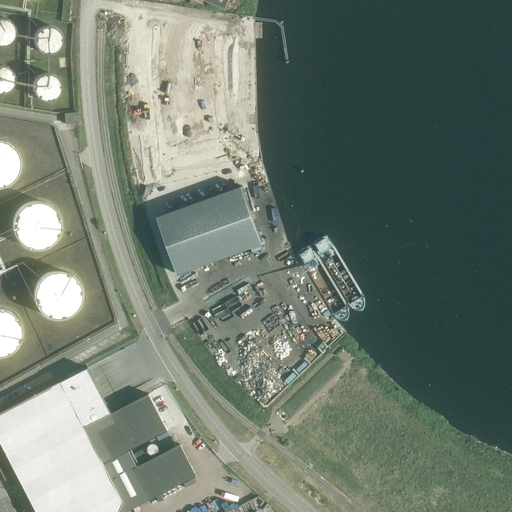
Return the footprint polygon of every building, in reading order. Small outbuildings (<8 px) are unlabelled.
[(203,0),(219,6),(225,9),(228,0),(203,0)] [(15,32),(15,30),(15,28),(15,27),(14,26),(14,25),(13,24),(12,22),(11,21),(10,21),(9,20),(8,19),(7,19),(6,18),(4,18),(2,18),(0,18),(0,17),(0,45),(1,45),(2,45),(4,45),(5,45),(6,45),(7,44),(9,44),(10,43),(11,42),(12,41),(12,40),(13,39),(14,37),(15,36),(15,35),(15,33),(15,32)] [(62,37),(61,36),(61,35),(61,33),(60,32),(59,31),(58,30),(58,29),(57,28),(55,27),(54,27),(53,26),(52,26),(51,25),(49,25),(47,25),(45,25),(44,26),(43,26),(42,27),(40,27),(39,28),(38,29),(37,30),(36,31),(35,33),(35,34),(34,35),(34,37),(34,38),(34,40),(34,41),(34,42),(34,44),(35,45),(35,46),(36,47),(37,48),(38,50),(39,51),(41,52),(42,52),(43,53),(45,53),(47,53),(48,53),(49,53),(51,53),(52,53),(54,52),(55,51),(56,51),(58,49),(59,48),(59,47),(60,46),(61,45),(61,44),(62,42),(62,40),(62,39),(62,38),(62,37)] [(15,80),(15,79),(14,77),(14,76),(14,74),(13,73),(13,72),(12,71),(11,70),(10,69),(9,68),(8,67),(7,67),(6,66),(5,66),(3,65),(2,65),(0,65),(0,64),(0,92),(1,93),(2,93),(3,93),(5,92),(7,92),(8,91),(9,90),(10,89),(11,89),(12,88),(12,86),(13,85),(14,84),(14,83),(14,81),(15,80)] [(60,88),(61,86),(60,85),(60,83),(60,82),(59,81),(58,79),(58,78),(57,77),(56,76),(55,75),(54,75),(53,74),(51,73),(50,73),(49,73),(48,73),(46,73),(44,73),(42,73),(41,74),(40,74),(39,75),(38,76),(36,77),(35,78),(35,79),(34,81),(33,82),(33,84),(33,85),(33,86),(33,87),(33,89),(33,90),(34,92),(34,93),(35,94),(36,95),(37,96),(38,97),(39,98),(40,99),(42,100),(44,100),(45,100),(47,100),(48,100),(49,100),(51,100),(53,99),(54,98),(55,97),(56,96),(58,95),(58,94),(59,93),(60,92),(60,90),(60,89),(60,88)] [(79,123),(78,113),(74,113),(65,114),(66,124),(68,124),(70,123),(75,123),(79,123)] [(0,186),(2,186),(3,186),(5,185),(6,185),(8,184),(9,183),(11,182),(13,180),(14,179),(15,177),(16,175),(17,174),(18,172),(18,170),(19,170),(19,168),(19,166),(20,165),(20,164),(20,163),(20,161),(19,159),(19,158),(18,156),(18,155),(18,153),(17,152),(15,150),(14,148),(13,147),(12,146),(11,145),(9,143),(6,142),(4,141),(2,140),(1,140),(0,139),(0,186)] [(242,186),(157,217),(164,235),(162,236),(165,245),(167,244),(178,274),(263,243),(258,230),(257,230),(253,219),(254,219),(242,186)] [(35,249),(36,249),(38,249),(40,249),(42,248),(45,247),(46,247),(48,246),(49,245),(51,244),(53,242),(54,241),(55,240),(56,238),(57,238),(58,236),(58,235),(59,234),(59,232),(60,230),(60,228),(60,226),(60,224),(60,223),(60,222),(60,220),(60,219),(59,218),(59,216),(58,214),(57,213),(56,211),(55,209),(53,207),(51,206),(50,205),(48,204),(46,203),(45,202),(43,202),(41,201),(39,201),(36,201),(35,201),(33,201),(31,201),(29,202),(27,203),(25,204),(23,205),(22,206),(20,207),(19,208),(17,210),(16,211),(15,213),(15,214),(14,215),(14,217),(13,218),(13,220),(12,222),(12,224),(12,225),(12,227),(13,229),(13,230),(13,232),(14,234),(15,235),(15,237),(16,238),(17,240),(19,241),(20,242),(21,243),(22,244),(24,245),(26,247),(28,247),(29,248),(32,248),(33,249),(35,249)] [(56,318),(57,318),(59,318),(61,318),(63,317),(66,317),(67,316),(69,315),(70,314),(72,313),(74,312),(75,310),(76,309),(78,307),(79,305),(79,304),(80,302),(80,301),(81,300),(81,298),(81,296),(81,295),(81,294),(81,292),(81,290),(81,289),(80,288),(80,286),(79,284),(78,281),(77,280),(76,279),(74,277),(73,276),(71,275),(70,274),(68,273),(66,272),(64,271),(63,271),(62,270),(60,270),(58,270),(56,270),(54,270),(52,271),(51,271),(48,272),(46,273),(45,274),(44,274),(42,276),(41,277),(40,278),(39,279),(38,280),(37,281),(36,283),(35,284),(35,286),(34,288),(34,289),(34,290),(33,292),(33,294),(33,295),(34,297),(34,299),(34,301),(35,302),(35,304),(36,305),(37,306),(37,308),(39,309),(40,310),(41,312),(42,313),(44,314),(46,315),(47,316),(49,317),(51,317),(52,318),(54,318),(56,318)] [(0,355),(1,356),(3,355),(6,354),(7,354),(9,353),(9,352),(11,351),(12,350),(14,349),(15,347),(16,346),(17,345),(18,343),(19,341),(20,340),(20,339),(20,337),(21,336),(21,335),(21,333),(21,331),(21,330),(21,329),(21,327),(20,325),(19,323),(19,321),(18,320),(17,318),(16,317),(15,316),(14,314),(12,313),(10,312),(8,310),(6,310),(5,309),(3,309),(1,308),(0,307),(0,355)] [(186,334),(183,337),(189,343),(191,340),(186,334)] [(87,368),(0,413),(0,444),(30,502),(34,511),(119,511),(122,504),(123,500),(85,425),(110,412),(108,408),(105,403),(104,401),(98,390),(94,381),(89,372),(87,368)] [(151,397),(149,394),(111,414),(130,450),(168,430),(166,426),(151,397)] [(123,500),(122,504),(146,492),(134,468),(138,466),(137,464),(132,455),(130,450),(111,414),(110,412),(85,425),(123,500)] [(146,492),(193,467),(181,444),(134,468),(146,492)] [(147,453),(148,454),(149,456),(150,457),(152,457),(154,457),(155,457),(157,456),(158,454),(158,453),(158,451),(158,449),(157,448),(155,447),(153,446),(152,446),(150,447),(149,448),(148,449),(147,451),(147,453)] [(13,477),(0,449),(0,471),(4,481),(13,477)] [(149,457),(144,449),(132,455),(137,464),(149,457)] [(193,467),(146,492),(122,504),(119,511),(125,511),(137,506),(150,499),(197,475),(195,471),(193,467)]
